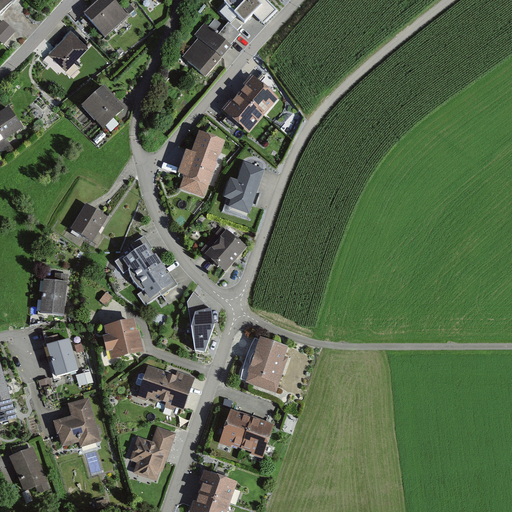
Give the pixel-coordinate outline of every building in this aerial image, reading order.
[(0,0),(0,11),(1,10),(3,11),(11,2),(8,0),(0,0)] [(123,11),(112,0),(100,0),(84,15),(105,38),(114,30),(109,24),(123,11)] [(239,0),(238,0),(228,0),(224,5),(243,24),(253,15),(263,25),(276,12),(264,0),(239,0)] [(15,32),(4,22),(0,26),(0,40),(4,44),(15,32)] [(231,48),(209,29),(181,61),(203,80),(231,48)] [(88,46),(70,30),(49,54),(67,69),(88,46)] [(249,133),(276,100),(255,83),(228,116),(249,133)] [(124,110),(104,88),(87,103),(101,118),(97,121),(111,135),(122,125),(115,118),(124,110)] [(9,108),(0,115),(0,142),(22,126),(9,108)] [(222,143),(201,136),(187,177),(196,180),(192,193),(203,197),(222,143)] [(251,206),(263,172),(245,166),(239,184),(232,181),(226,197),(251,206)] [(105,217),(85,206),(71,231),(91,242),(105,217)] [(223,230),(204,252),(225,270),(244,248),(223,230)] [(153,249),(144,237),(131,246),(136,253),(134,255),(132,251),(115,262),(123,275),(129,271),(130,277),(133,283),(150,272),(151,274),(162,266),(155,256),(153,258),(148,252),(153,249)] [(165,271),(162,266),(151,274),(150,272),(133,283),(138,288),(143,291),(138,295),(146,307),(178,286),(169,274),(165,277),(163,273),(165,271)] [(55,282),(45,281),(41,313),(64,315),(68,276),(56,274),(55,282)] [(112,298),(106,293),(101,301),(106,305),(112,298)] [(206,353),(215,326),(211,310),(206,311),(204,303),(188,307),(190,315),(195,315),(192,328),(195,351),(206,353)] [(133,323),(110,329),(112,336),(106,338),(109,350),(114,348),(116,357),(124,355),(124,353),(131,351),(131,354),(140,351),(137,341),(140,340),(138,333),(135,334),(133,323)] [(285,349),(255,339),(250,354),(257,357),(248,383),(259,387),(263,377),(274,381),(278,371),(282,373),(286,362),(280,361),(285,349)] [(78,371),(69,340),(48,346),(57,377),(78,371)] [(0,423),(16,418),(0,365),(0,423)] [(176,378),(149,369),(147,376),(142,374),(140,375),(137,383),(138,385),(143,387),(142,391),(149,394),(148,396),(183,408),(193,379),(178,374),(176,378)] [(93,382),(90,372),(80,375),(83,385),(93,382)] [(49,378),(40,381),(42,389),(52,386),(49,378)] [(101,442),(90,399),(67,405),(71,418),(52,423),(59,449),(78,445),(79,448),(101,442)] [(272,428),(232,414),(223,440),(263,453),(272,428)] [(165,470),(176,435),(158,429),(153,443),(136,438),(129,459),(136,461),(132,473),(155,481),(159,468),(165,470)] [(46,482),(28,441),(12,448),(15,456),(12,458),(27,491),(46,482)] [(224,511),(234,484),(208,475),(195,511),(224,511)] [(33,501),(29,491),(22,494),(26,504),(33,501)]
